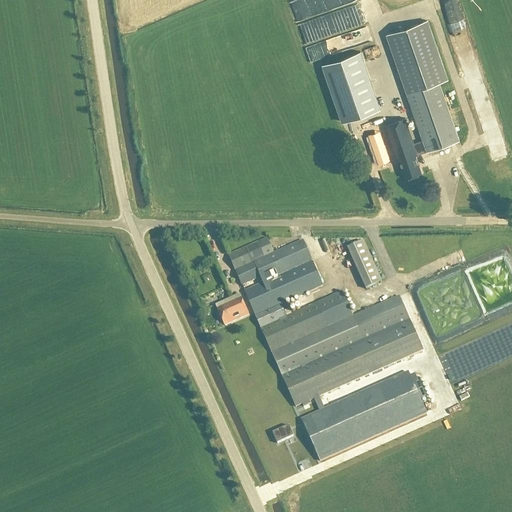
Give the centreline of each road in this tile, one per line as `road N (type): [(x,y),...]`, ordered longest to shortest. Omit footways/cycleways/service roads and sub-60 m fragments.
road 1 (unclassified): [(260,511),(130,224)]
road 2 (unclassified): [(130,224),(438,223)]
road 3 (unclassified): [(130,224),(87,0)]
road 4 (unclassified): [(130,224),(0,216)]
